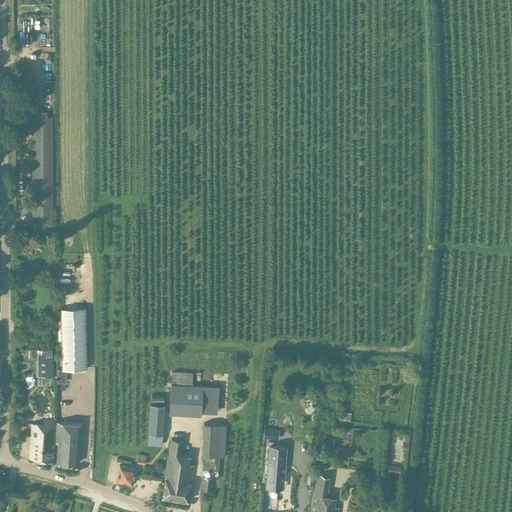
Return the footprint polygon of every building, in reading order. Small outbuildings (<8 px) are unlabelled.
[(37,116),(31,116),(32,222),(34,222),(34,231),(52,231),(51,222),(53,222),(52,116),(47,116),(47,111),(37,111),(37,116)] [(85,307),(60,308),(61,369),(87,368),(85,307)] [(29,355),(40,355),(41,375),(51,375),(57,375),(57,370),(53,369),(53,360),(51,360),(51,355),(47,355),(47,350),(29,349),(29,355)] [(172,371),(171,383),(170,383),(168,413),(201,415),(201,412),(200,412),(202,385),(192,384),(192,372),(172,371)] [(200,412),(201,412),(217,413),(219,385),(202,385),(200,412)] [(149,403),(148,433),(147,443),(162,444),(165,404),(149,403)] [(32,423),(31,440),(30,458),(52,460),(55,420),(44,419),(44,424),(32,423)] [(57,422),(55,440),(55,441),(58,442),(56,461),(78,462),(81,424),(57,422)] [(203,423),(202,440),(202,456),(225,456),(226,424),(203,423)] [(171,439),(171,440),(165,477),(162,496),(187,500),(190,481),(193,465),(188,464),(190,456),(181,454),(183,441),(171,439)] [(268,460),(266,480),(283,481),(285,461),(286,446),(269,445),(268,460)] [(346,455),(347,448),(335,447),(334,454),(346,455)] [(138,454),(137,463),(144,464),(146,455),(138,454)] [(116,481),(117,481),(118,484),(122,485),(124,482),(132,483),(135,467),(119,464),(116,481)] [(337,511),(338,507),(331,506),(332,496),(327,495),(329,477),(317,474),(313,491),(313,495),(311,510),(310,511),(337,511)] [(202,490),(209,490),(211,490),(211,477),(203,477),(202,490)]
